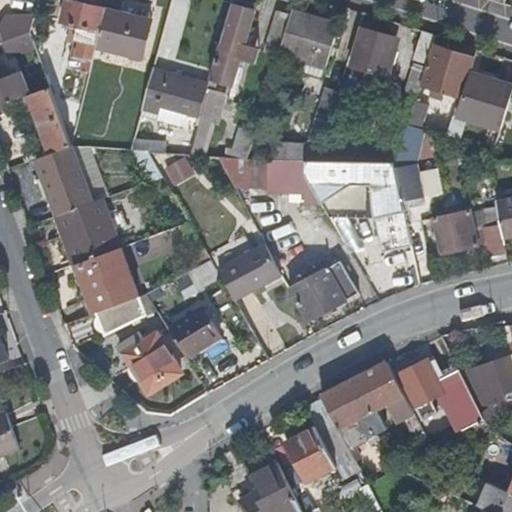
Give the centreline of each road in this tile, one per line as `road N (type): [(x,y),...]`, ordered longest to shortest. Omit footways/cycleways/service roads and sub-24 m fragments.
road 1 (tertiary): [(208,422),(362,335),(511,289)]
road 2 (residential): [(0,210),(94,460)]
road 3 (tertiary): [(109,505),(145,486),(208,422)]
road 4 (tertiary): [(208,422),(94,460)]
